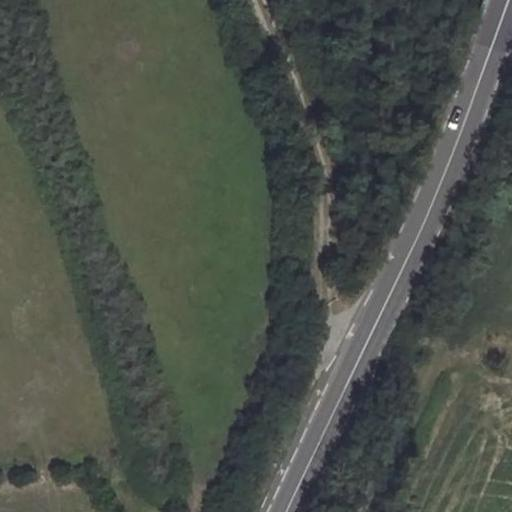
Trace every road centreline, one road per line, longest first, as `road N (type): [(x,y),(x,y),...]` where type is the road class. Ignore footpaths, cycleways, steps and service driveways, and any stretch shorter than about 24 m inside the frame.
road 1 (secondary): [(286,511),(445,175),(495,39)]
road 2 (track): [(259,0),(291,73),(327,200),(331,361),(353,371)]
